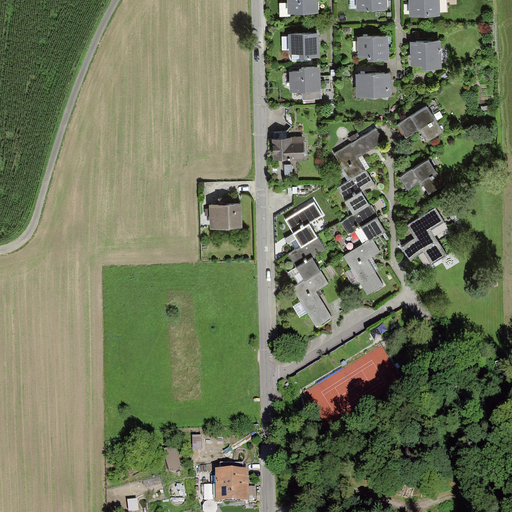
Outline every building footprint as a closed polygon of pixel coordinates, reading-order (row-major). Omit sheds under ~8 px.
[(317,0),(285,0),(286,11),(317,11),(317,0)] [(386,0),(356,0),(357,8),(387,7),(386,0)] [(408,0),(409,13),(439,12),(438,0),(408,0)] [(319,30),(289,31),(289,50),(298,50),(298,54),(319,54),(319,30)] [(388,34),(358,34),(358,53),(366,52),(366,57),(388,57),(388,34)] [(440,38),(410,39),(412,63),(421,62),(421,66),(441,65),(440,38)] [(318,64),(299,64),(299,68),(290,68),(290,89),(318,88),(318,64)] [(390,70),(356,71),(357,94),(390,93),(390,70)] [(427,105),(398,122),(406,135),(418,127),(425,139),(442,129),(427,105)] [(383,141),(375,127),(332,153),(348,179),(337,186),(353,213),(340,221),(348,234),(362,225),(369,237),(343,253),(367,292),(383,282),(369,260),(382,253),(372,237),(386,229),(361,188),(373,181),(365,167),(369,165),(362,154),(383,141)] [(303,157),(302,133),(269,134),(270,155),(288,155),(288,158),(303,157)] [(428,158),(399,175),(407,188),(420,180),(427,192),(443,183),(428,158)] [(219,202),(208,202),(209,208),(203,208),(203,214),(209,214),(209,227),(242,225),(241,200),(226,201),(226,196),(219,196),(219,202)] [(292,286),(314,324),(331,314),(318,293),(320,291),(318,288),(317,286),(327,280),(311,255),(324,247),(308,222),(323,213),(315,200),(285,218),(301,244),(288,252),(304,279),(292,286)] [(443,221),(434,207),(406,223),(414,237),(402,244),(410,257),(422,249),(430,262),(445,253),(430,228),(443,221)] [(232,449),(232,438),(191,439),(192,450),(232,449)] [(247,471),(215,471),(216,503),(248,503),(247,471)] [(171,486),(171,499),(182,499),(181,486),(171,486)]
